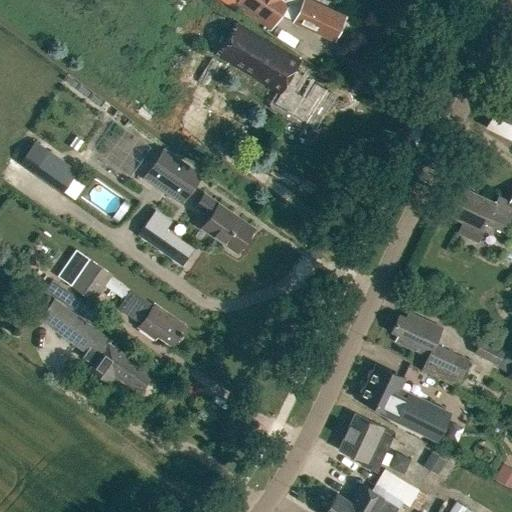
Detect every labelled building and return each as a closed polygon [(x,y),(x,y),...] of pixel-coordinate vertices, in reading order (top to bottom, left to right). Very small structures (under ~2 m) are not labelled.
[(345,17),(307,0),(237,0),(234,5),(270,30),(281,15),(291,22),(290,24),(334,41),(345,17)] [(301,74),(295,70),(299,63),(241,27),(224,54),(237,62),(235,65),(280,92),(276,98),(309,118),(321,98),(316,95),(321,87),(308,79),(308,76),(304,73),(301,74)] [(511,107),(498,101),(486,128),(511,140),(511,107)] [(114,121),(95,153),(135,177),(154,144),(114,121)] [(148,171),(185,197),(200,176),(163,150),(148,171)] [(48,151),(36,169),(33,173),(52,187),(67,165),(48,151)] [(107,208),(116,190),(97,180),(88,199),(107,208)] [(511,193),(508,201),(498,196),(494,204),(458,187),(445,213),(462,221),(457,232),(476,241),(484,224),(502,232),(511,213),(511,212),(511,193)] [(209,215),(201,227),(236,252),(252,229),(203,194),(195,206),(209,215)] [(155,211),(139,234),(181,264),(191,249),(164,230),(170,222),(155,211)] [(93,300),(105,285),(111,276),(112,274),(75,249),(56,275),(93,300)] [(156,336),(170,346),(184,326),(153,304),(152,306),(129,290),(117,309),(139,324),(137,328),(154,339),(156,336)] [(100,333),(74,313),(53,298),(38,320),(59,334),(85,353),(91,345),(101,352),(89,370),(108,384),(114,376),(137,392),(150,374),(108,344),(112,339),(101,331),(100,333)] [(441,329),(407,313),(405,318),(399,316),(392,331),(398,334),(394,341),(428,357),(421,371),(456,387),(464,370),(453,364),(457,356),(433,345),(441,329)] [(498,364),(504,350),(480,339),(473,353),(498,364)] [(383,374),(371,368),(357,399),(381,411),(378,416),(427,440),(439,416),(394,394),(401,380),(384,372),(383,374)] [(394,433),(354,414),(337,450),(361,461),(359,465),(375,473),(394,433)] [(430,453),(425,462),(438,470),(443,461),(430,453)] [(511,471),(501,465),(494,479),(511,488),(511,471)] [(416,510),(426,496),(418,490),(383,469),(373,486),(408,507),(416,510)] [(326,511),(396,511),(399,508),(384,499),(385,498),(368,488),(365,492),(358,488),(350,502),(337,494),(326,511)] [(471,511),(455,502),(448,511),(471,511)]
